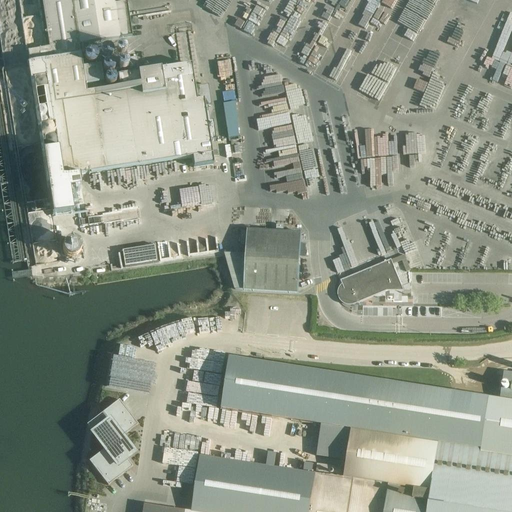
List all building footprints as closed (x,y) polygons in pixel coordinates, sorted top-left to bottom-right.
[(62,177),(187,158),(190,173),(213,169),(211,155),(203,100),(196,101),(191,65),(117,76),(119,88),(104,90),(100,66),(83,68),(81,55),(80,55),(78,45),(120,39),(120,38),(131,37),(126,3),(115,5),(113,0),(41,0),(49,48),(28,51),(30,63),(27,63),(42,156),(47,190),(63,188),(62,177)] [(368,0),(361,18),(378,26),(388,0),(368,0)] [(339,18),(323,62),(350,72),(355,60),(343,55),(355,24),(339,18)] [(311,27),(296,56),(308,62),(326,28),(320,25),(317,30),(311,27)] [(121,46),(110,46),(111,56),(121,56),(121,46)] [(377,80),(368,102),(387,110),(396,89),(377,80)] [(241,137),(238,101),(225,102),(228,138),(241,137)] [(246,254),(224,253),(235,289),(298,294),(302,233),(247,230),(246,254)] [(70,258),(71,258),(73,258),(74,258),(76,257),(78,256),(78,255),(79,255),(80,253),(80,252),(80,251),(81,250),(81,249),(81,248),(80,247),(80,246),(80,245),(79,244),(78,242),(76,241),(75,241),(73,240),(71,240),(69,240),(67,241),(66,241),(65,242),(65,243),(64,244),(63,245),(63,246),(62,247),(62,248),(62,249),(62,250),(63,252),(63,253),(64,255),(65,255),(65,256),(66,257),(67,257),(69,258),(70,258)] [(192,256),(215,253),(213,241),(190,245),(192,256)] [(156,246),(122,251),(124,267),(159,262),(156,246)] [(408,254),(396,257),(402,282),(414,279),(408,254)] [(346,305),(349,305),(351,305),(354,305),(357,304),(387,291),(404,291),(391,260),(340,281),(342,285),(340,288),(338,290),(338,293),(338,295),(338,297),(339,299),(340,301),(342,303),(344,304),(346,305)] [(110,357),(108,375),(132,378),(135,347),(115,345),(114,358),(110,357)] [(500,400),(230,358),(222,410),(352,430),(344,478),(200,456),(192,511),(166,508),(164,511),(511,511),(511,373),(504,373),(503,382),(511,384),(511,391),(502,390),(500,400)] [(108,376),(106,387),(121,390),(123,379),(108,376)] [(104,449),(88,461),(107,485),(132,467),(126,459),(134,453),(122,436),(138,425),(119,400),(94,419),(100,427),(92,433),(104,449)] [(317,471),(334,473),(335,466),(318,463),(317,471)]
